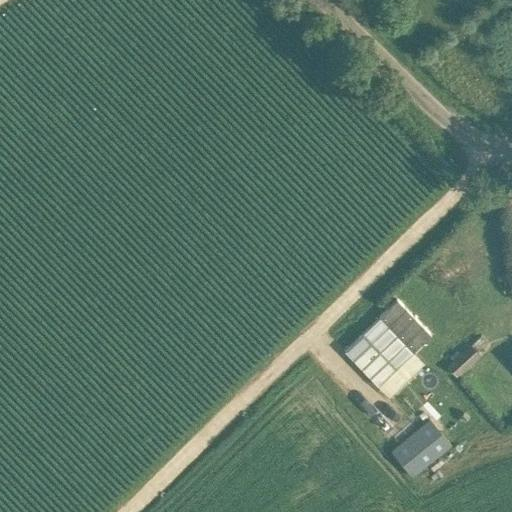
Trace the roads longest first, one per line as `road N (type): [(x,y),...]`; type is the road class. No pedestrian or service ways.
road 1 (track): [(133,511),(467,187),(479,142)]
road 2 (unclassified): [(511,147),(479,142),(448,123),(321,0)]
